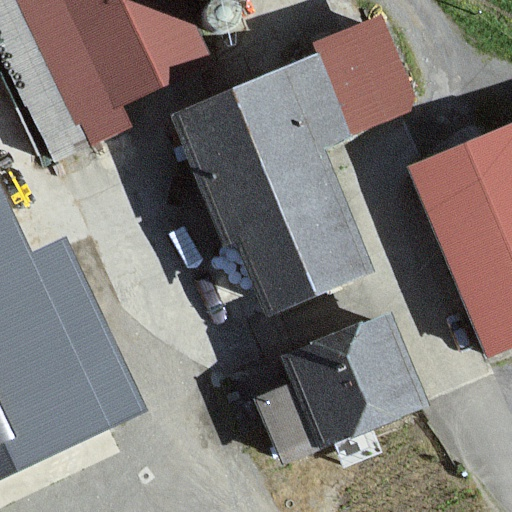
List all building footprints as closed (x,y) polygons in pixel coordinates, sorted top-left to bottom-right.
[(7,0),(65,147),(111,129),(97,91),(195,53),(174,0),(7,0)] [(365,34),(162,122),(245,311),(350,265),(299,149),(397,106),(365,34)] [(511,126),(406,172),(488,366),(511,355),(511,126)] [(27,266),(0,205),(0,471),(138,409),(66,249),(27,266)] [(291,338),(301,362),(248,385),(280,461),(417,403),(375,303),(291,338)]
